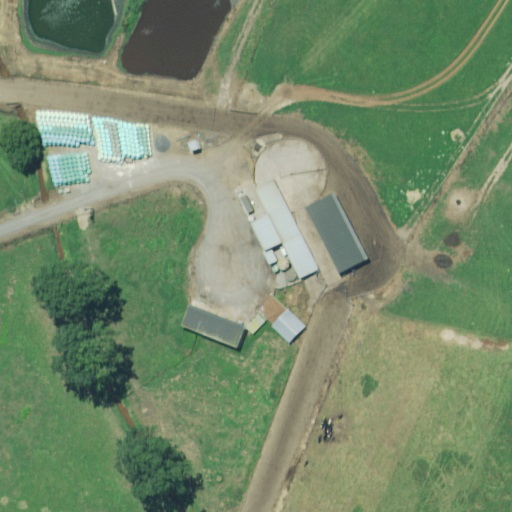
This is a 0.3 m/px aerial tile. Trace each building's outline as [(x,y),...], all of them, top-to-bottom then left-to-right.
[(278,251),(286,246),(304,280),(323,270),(277,182),(259,191),(273,216),(265,220),(254,226),(270,255),(278,251)] [(373,259),(337,195),(309,211),(345,274),(373,259)] [(250,196),(242,200),(250,217),(258,213),(250,196)] [(279,263),(283,261),(278,251),(270,255),(268,256),(273,266),(279,263)] [(283,261),(279,263),(291,286),(302,280),(290,258),(283,261)] [(249,331),(196,308),(188,326),(240,350),(249,331)] [(308,328),(292,311),(274,328),(291,346),(308,328)] [(269,322),(261,316),(250,329),(257,336),(269,322)]
